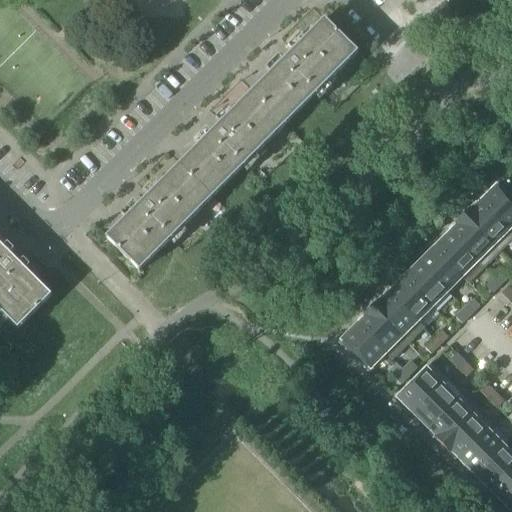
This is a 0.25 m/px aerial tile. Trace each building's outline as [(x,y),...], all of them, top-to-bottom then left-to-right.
[(211,200),(284,126),(357,54),(323,21),(105,239),(139,272),(211,200)] [(254,178),(260,184),(265,178),(259,173),(254,178)] [(495,188),(479,204),(508,232),(508,231),(511,227),(511,200),(508,197),(506,199),(495,188)] [(213,203),(205,210),(215,220),(222,213),(213,203)] [(471,209),(462,217),(499,254),(511,241),(511,235),(508,231),(508,232),(479,204),(476,207),(473,210),(471,209)] [(452,231),(449,234),(484,270),(499,254),(462,217),(462,218),(454,226),(455,228),(452,231)] [(449,234),(433,250),(462,278),(461,279),(468,285),(478,275),(484,270),(449,234)] [(51,297),(0,246),(0,313),(17,331),(51,297)] [(433,250),(418,265),(447,293),(461,279),(462,278),(433,250)] [(418,265),(403,280),(431,309),(447,293),(418,265)] [(502,271),(494,279),(501,286),(509,278),(502,271)] [(501,286),(494,279),(485,288),(492,295),(501,286)] [(403,280),(388,295),(416,324),(417,323),(431,309),(403,280)] [(511,300),(511,292),(507,288),(500,295),(509,304),(511,300)] [(379,300),(371,309),(407,346),(423,330),(417,323),(416,324),(388,295),(384,299),(381,302),(379,300)] [(471,301),(463,310),(470,317),(478,308),(471,301)] [(361,322),(357,326),(385,354),(385,355),(391,362),(407,346),(371,309),(362,318),(364,319),(361,322)] [(470,317),(463,310),(454,318),(462,325),(470,317)] [(385,354),(357,326),(353,330),(341,342),(352,353),(350,355),(362,367),(364,365),(369,370),(385,355),(385,354)] [(441,332),(433,340),(439,347),(448,339),(441,332)] [(439,347),(433,340),(424,349),(431,356),(439,347)] [(449,362),(457,370),(464,363),(456,355),(449,362)] [(410,362),(402,371),(409,378),(417,369),(410,362)] [(464,363),(457,370),(466,379),(473,371),(464,363)] [(397,399),(412,414),(447,379),(432,364),(397,399)] [(409,378),(402,371),(393,379),(400,386),(409,378)] [(412,414),(428,430),(463,395),(447,379),(412,414)] [(479,392),(488,401),(495,394),(486,385),(479,392)] [(495,394),(488,401),(496,409),(503,402),(495,394)] [(433,438),(441,447),(478,410),(463,395),(428,430),(431,434),(434,437),(433,438)] [(452,454),(458,461),(487,432),(488,433),(494,426),(478,410),(441,447),(450,456),(452,454)] [(459,461),(474,476),(502,447),(488,433),(487,432),(458,461),(459,461)] [(474,476),(489,491),(511,468),(511,457),(502,447),(474,476)] [(496,498),(504,506),(511,498),(511,468),(489,491),(496,498)]
